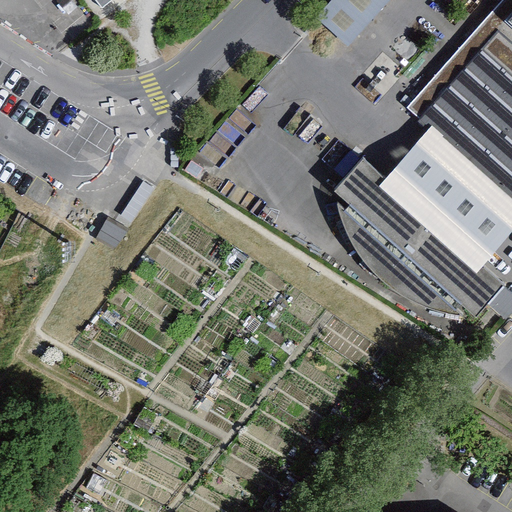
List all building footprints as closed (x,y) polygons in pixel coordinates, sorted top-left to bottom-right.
[(95,0),(103,8),(113,0),(95,0)] [(334,0),(317,19),(348,47),(390,0),(334,0)] [(511,0),(503,0),(407,108),(430,128),(511,200),(511,0)] [(406,155),(387,177),(485,264),(505,242),(511,233),(511,200),(430,128),(406,155)] [(387,177),(364,157),(334,190),(338,205),(343,222),(350,239),(356,251),(365,263),(373,272),(383,281),(393,290),(407,297),(417,303),(428,308),(447,313),(463,317),(477,317),(507,284),(485,264),(387,177)]
